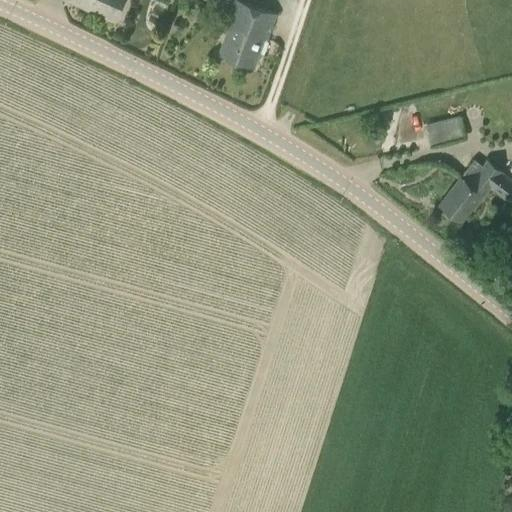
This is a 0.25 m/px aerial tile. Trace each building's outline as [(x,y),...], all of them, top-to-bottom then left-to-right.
[(124,0),(68,0),(115,21),(124,0)] [(220,54),(254,66),(263,40),(267,40),(276,14),(236,0),(234,0),(225,25),(230,27),(220,54)] [(427,121),(432,141),(467,133),(463,113),(427,121)] [(372,140),(379,146),(385,139),(377,133),(372,140)] [(461,220),(485,195),(491,188),(511,204),(511,178),(488,159),(484,164),(474,160),(461,175),(440,203),(461,220)]
